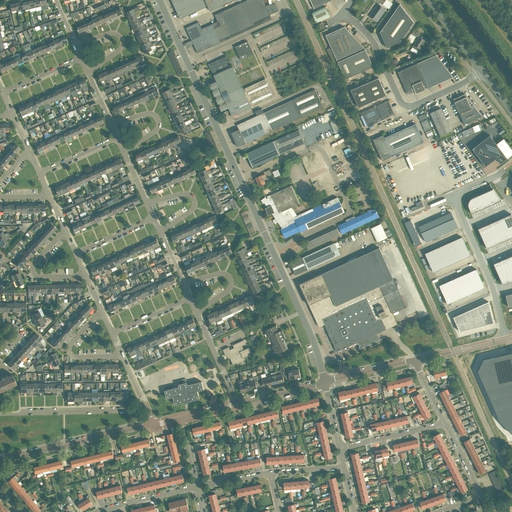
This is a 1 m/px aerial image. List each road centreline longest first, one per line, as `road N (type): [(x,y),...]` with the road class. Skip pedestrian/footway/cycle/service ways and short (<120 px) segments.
road 1 (residential): [(324,382),(310,334),(158,0)]
road 2 (unknown): [(239,176),(321,148),(350,210),(308,234)]
road 3 (unclassified): [(481,71),(405,106),(373,42),(343,12)]
road 4 (unclassified): [(0,461),(152,425)]
road 5 (unclassified): [(505,339),(490,278),(452,195)]
road 6 (residential): [(0,414),(143,404)]
road 7 (unknown): [(188,65),(247,37),(265,66),(294,57)]
